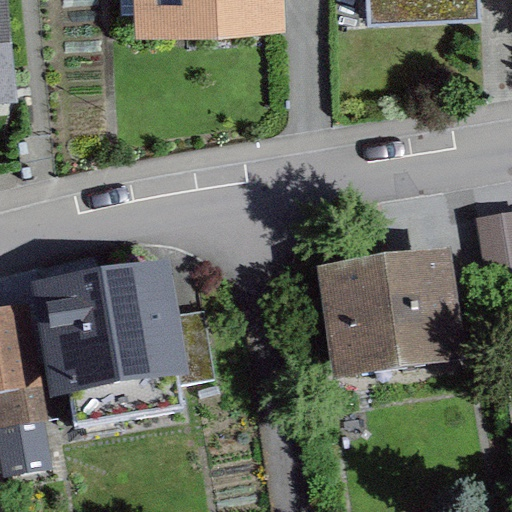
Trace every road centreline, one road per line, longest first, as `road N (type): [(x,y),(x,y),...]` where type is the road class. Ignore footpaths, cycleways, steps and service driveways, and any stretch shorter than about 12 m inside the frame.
road 1 (residential): [(225,206),(292,511)]
road 2 (residential): [(225,206),(511,157)]
road 3 (residential): [(0,247),(225,206)]
